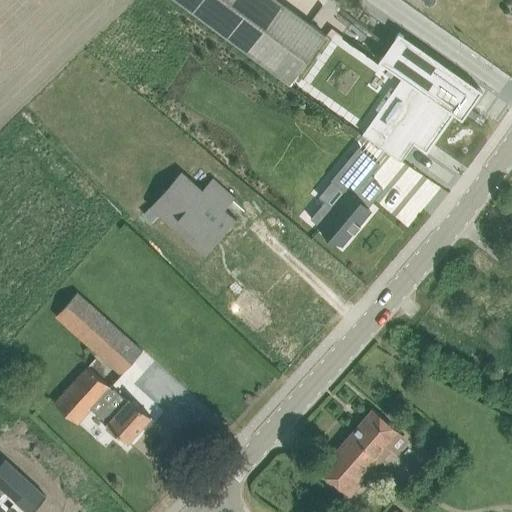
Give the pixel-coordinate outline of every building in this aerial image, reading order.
[(176,0),(247,53),(284,4),(278,0),(176,0)] [(284,4),(247,53),(289,84),(326,36),(284,4)] [(402,77),(362,134),(401,161),(402,159),(398,156),(409,141),(413,143),(427,153),(428,150),(427,150),(453,113),(462,120),(482,91),(399,32),(378,61),(402,77)] [(333,41),(303,82),(334,104),(363,63),(333,41)] [(326,200),(311,217),(342,244),(370,211),(356,198),(375,177),(372,174),(381,164),(361,147),(332,180),(346,192),(333,207),(326,200)] [(179,168),(147,204),(201,252),(233,216),(222,207),(233,195),(210,175),(200,187),(179,168)] [(142,351),(76,292),(55,316),(97,354),(122,374),(142,351)] [(111,386),(87,366),(54,403),(77,424),(90,409),(108,426),(105,428),(115,437),(118,434),(128,443),(151,417),(130,398),(128,401),(114,389),(113,390),(110,388),(111,386)] [(511,379),(508,376),(502,384),(509,389),(511,385),(511,379)] [(320,470),(349,495),(363,480),(390,448),(398,455),(409,441),(373,410),(320,470)] [(0,458),(0,491),(14,504),(8,511),(0,505),(0,504),(0,511),(23,511),(31,511),(44,498),(0,458)]
